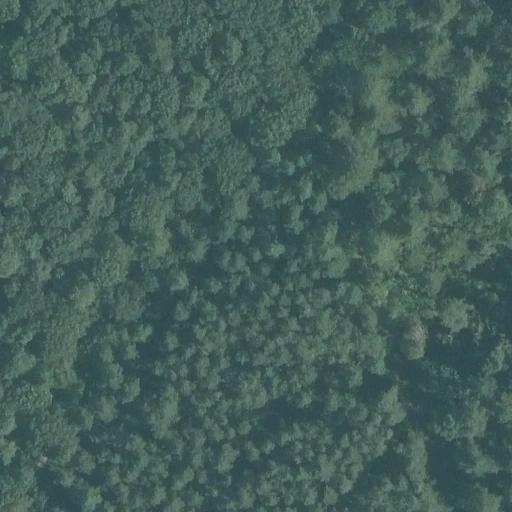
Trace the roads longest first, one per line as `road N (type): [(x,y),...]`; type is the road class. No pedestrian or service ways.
road 1 (track): [(0,458),(161,198),(271,57),(330,0)]
road 2 (track): [(284,0),(445,511)]
